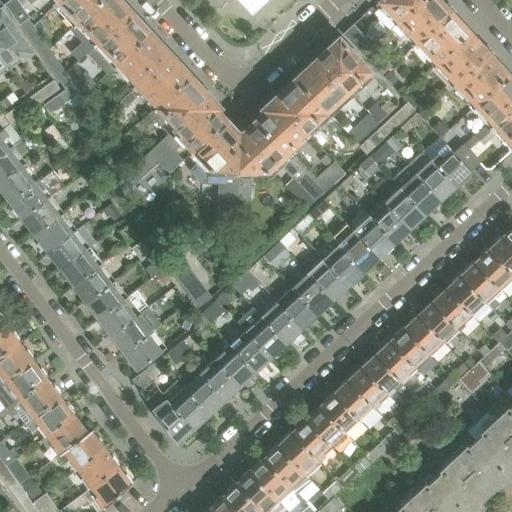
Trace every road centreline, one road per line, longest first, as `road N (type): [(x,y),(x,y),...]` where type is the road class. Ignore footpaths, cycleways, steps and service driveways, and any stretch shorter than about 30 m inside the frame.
road 1 (residential): [(179,490),(511,185)]
road 2 (residential): [(179,490),(0,251)]
road 3 (residential): [(154,0),(228,78),(252,80),(337,0)]
